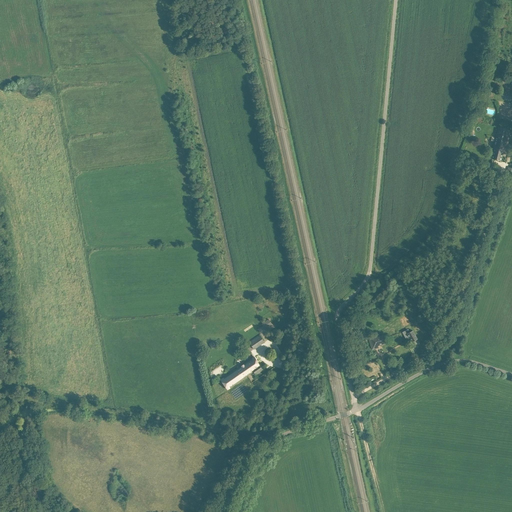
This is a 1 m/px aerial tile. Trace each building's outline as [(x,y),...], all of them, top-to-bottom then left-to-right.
[(500,161),(503,150),(504,151),(509,130),(499,127),(493,149),(494,149),(492,159),(500,161)] [(272,324),(269,319),(261,324),(265,329),(272,324)] [(408,329),(402,332),(407,340),(410,339),(412,342),(417,339),(413,330),(410,332),(408,329)] [(367,337),(372,350),(378,348),(378,346),(386,343),(383,335),(380,336),(379,333),(367,337)] [(264,342),(260,335),(249,343),(254,349),(264,342)] [(259,365),(254,357),(221,380),(227,389),(253,371),(256,374),(262,370),(259,365)]
